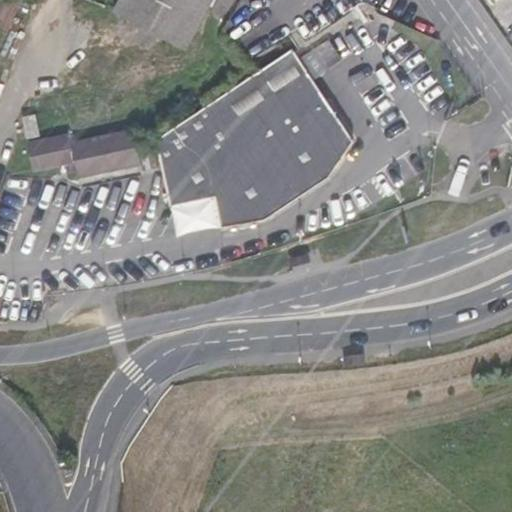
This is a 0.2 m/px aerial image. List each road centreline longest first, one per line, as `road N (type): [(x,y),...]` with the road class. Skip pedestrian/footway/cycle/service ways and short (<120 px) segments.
road 1 (primary): [(76,511),(117,400),(177,348),(431,323),(511,290)]
road 2 (primary): [(511,221),(416,262),(230,311),(0,356)]
road 3 (track): [(162,511),(173,466),(240,413),(458,390),(511,362)]
